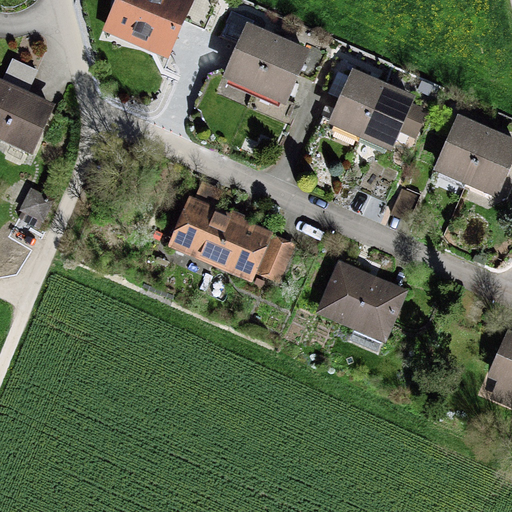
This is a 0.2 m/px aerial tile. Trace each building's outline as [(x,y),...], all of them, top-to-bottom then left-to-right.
[(187,0),(187,2),(182,0),(121,0),(113,21),(145,34),(142,41),(167,51),(180,20),(205,31),(216,4),(205,0),(187,0)] [(238,129),(276,41),(250,30),(255,21),(231,10),(219,37),(241,46),(229,75),(222,72),(205,79),(192,109),(238,129)] [(276,41),(238,129),(281,148),(292,124),(288,122),(295,105),(284,100),(296,73),(315,81),(328,51),(308,42),(303,53),(276,41)] [(361,134),(381,87),(355,76),(359,68),(336,58),(324,87),(331,89),(329,93),(344,100),(334,123),(361,134)] [(50,107),(0,84),(0,136),(30,150),(50,107)] [(381,87),(361,134),(390,146),(410,99),(381,87)] [(467,181),(488,133),(461,121),(439,169),(467,181)] [(511,143),(488,133),(467,181),(494,193),(511,152),(511,143)] [(398,172),(371,160),(359,187),(386,199),(398,172)] [(60,180),(51,175),(41,194),(30,188),(18,210),(23,212),(19,219),(36,228),(40,221),(42,222),(53,200),(51,199),(60,180)] [(267,236),(192,202),(173,244),(248,277),(267,236)] [(291,246),(273,239),(258,272),(276,280),(291,246)] [(365,277),(341,267),(321,311),(356,326),(358,322),(386,334),(403,294),(374,281),(371,287),(363,283),(365,277)] [(511,338),(509,337),(493,374),(511,382),(511,386),(507,399),(511,401),(511,338)]
